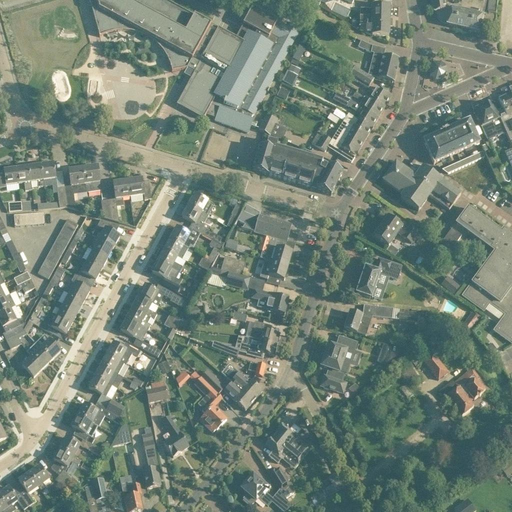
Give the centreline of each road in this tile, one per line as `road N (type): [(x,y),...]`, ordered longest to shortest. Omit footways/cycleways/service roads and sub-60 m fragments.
road 1 (residential): [(37,435),(180,168)]
road 2 (tertiary): [(181,511),(293,369)]
road 3 (residential): [(336,213),(180,168)]
road 4 (tertiary): [(293,369),(336,213)]
road 5 (residential): [(368,511),(293,369)]
road 6 (residential): [(180,168),(27,125)]
road 7 (residential): [(418,53),(359,38),(283,0)]
road 8 (tertiary): [(336,213),(405,114)]
